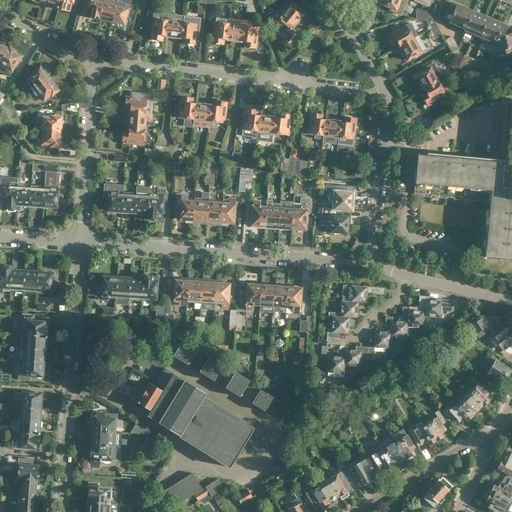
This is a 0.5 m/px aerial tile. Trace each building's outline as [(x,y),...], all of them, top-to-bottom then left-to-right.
[(59,0),(46,0),(46,4),(50,4),(51,7),(58,8),(59,0)] [(59,0),(58,8),(69,11),(71,4),(72,4),(73,0),(59,0)] [(99,19),(103,0),(90,0),(88,8),(90,9),(88,16),(99,19)] [(111,21),(116,2),(116,0),(103,0),(99,19),(105,21),(107,19),(111,21)] [(408,0),(382,0),(381,4),(395,10),(394,13),(401,16),(408,0)] [(116,2),(111,21),(124,24),(129,5),(116,2)] [(304,14),(292,3),(286,10),(283,7),(281,10),(279,8),(277,11),(295,25),(304,14)] [(467,29),(474,13),(452,3),(448,12),(453,14),(450,22),(466,29),(467,29)] [(277,11),(276,10),(270,17),(276,22),(272,27),(289,40),(296,32),(292,29),(295,25),(277,11)] [(416,20),(426,20),(425,19),(431,16),(428,10),(416,14),(416,20)] [(166,37),(169,13),(154,12),(153,19),(154,19),(152,40),(162,41),(163,36),(166,37)] [(181,39),(184,15),(169,13),(166,37),(181,39)] [(483,30),(488,19),(474,13),(467,29),(466,29),(464,33),(480,39),(483,30)] [(184,15),(181,39),(185,39),(184,44),(195,45),(196,37),(199,37),(201,17),(184,15)] [(431,29),(437,26),(431,16),(425,19),(426,20),(431,29)] [(227,40),(230,19),(216,17),(213,43),(223,45),(223,40),(227,40)] [(242,42),(244,21),(230,19),(227,40),(242,42)] [(495,43),(503,25),(488,19),(483,30),(480,39),(494,45),(495,43)] [(244,21),(242,42),(245,43),(245,47),(255,49),(258,27),(252,26),(252,22),(244,21)] [(400,47),(414,39),(406,25),(388,36),(394,46),(398,43),(400,47)] [(495,43),(494,45),(499,48),(501,56),(511,52),(511,27),(510,28),(503,25),(495,43)] [(437,26),(431,29),(436,38),(442,35),(437,26)] [(414,39),(400,47),(408,60),(422,52),(426,49),(419,36),(414,39)] [(453,36),(446,40),(452,51),(459,47),(453,36)] [(0,63),(9,49),(0,44),(0,63)] [(9,49),(0,63),(0,66),(11,73),(21,57),(14,53),(15,51),(10,48),(9,50),(9,49)] [(465,74),(472,58),(465,55),(461,67),(462,69),(465,74)] [(472,58),(465,74),(472,77),(479,61),(472,58)] [(455,73),(462,69),(461,67),(456,59),(449,63),(455,73)] [(425,71),(417,76),(425,90),(444,79),(440,72),(439,73),(434,63),(424,69),(425,71)] [(30,94),(49,79),(40,67),(33,73),(30,71),(22,84),(27,91),(25,92),(28,96),(30,94)] [(462,69),(455,73),(460,82),(467,78),(465,74),(462,69)] [(472,85),(477,91),(486,85),(482,78),(472,85)] [(30,94),(28,96),(31,95),(34,98),(37,96),(38,95),(43,100),(45,100),(51,95),(52,96),(54,97),(54,98),(57,97),(58,97),(59,95),(59,93),(57,92),(59,91),(49,79),(30,94)] [(444,79),(425,90),(427,93),(423,96),(428,105),(446,95),(443,89),(448,86),(444,79)] [(419,156),(417,176),(415,193),(472,198),(492,201),(486,257),(511,258),(511,92),(501,100),(500,104),(511,105),(511,159),(511,167),(504,166),(505,165),(472,161),(419,156)] [(194,124),(196,103),(192,103),(193,98),(182,97),(181,105),(176,104),(175,116),(178,117),(178,118),(179,118),(186,119),(186,123),(194,124)] [(4,110),(13,105),(10,101),(6,98),(5,100),(1,106),(4,110)] [(152,115),(153,104),(147,103),(147,99),(126,98),(125,109),(130,109),(130,113),(146,114),(152,115)] [(483,105),(482,103),(478,98),(471,103),(476,110),(483,105)] [(211,105),(208,128),(209,128),(210,126),(219,128),(219,123),(224,123),(227,102),(216,101),(215,106),(211,105)] [(208,128),(211,105),(196,103),(194,124),(194,126),(208,128)] [(7,116),(16,111),(13,105),(4,110),(7,116)] [(258,135),(259,132),(261,115),(257,115),(257,110),(246,109),(244,130),(251,131),(250,134),(258,135)] [(11,121),(18,116),(16,111),(7,116),(11,121)] [(130,113),(129,128),(145,129),(146,114),(130,113)] [(280,118),(275,117),(273,134),(288,136),(291,114),(280,113),(280,118)] [(324,136),(326,120),(321,119),(322,114),(311,113),(309,134),(315,135),(315,139),(323,140),(323,136),(324,136)] [(41,126),(40,131),(60,132),(61,117),(59,117),(60,115),(59,115),(59,114),(58,114),(57,114),(56,114),(55,114),(54,115),(54,116),(52,116),(52,118),(43,118),(43,126),(41,126)] [(261,115),(259,132),(273,134),(275,117),(261,115)] [(18,116),(11,121),(13,125),(17,129),(21,125),(18,116)] [(353,146),(356,118),(345,117),(345,122),(340,122),(338,144),(353,146)] [(340,122),(326,120),(324,136),(323,142),(338,144),(340,122)] [(145,129),(129,128),(129,132),(124,132),(123,143),(144,144),(145,129)] [(60,132),(40,131),(36,131),(36,136),(42,136),(42,144),(51,145),(50,147),(59,147),(60,132)] [(162,146),(161,157),(168,158),(169,147),(162,146)] [(155,150),(155,149),(145,148),(144,155),(155,157),(156,150),(155,150)] [(175,148),(174,159),(180,160),(182,148),(175,148)] [(227,154),(228,151),(220,150),(219,165),(225,166),(227,154)] [(233,155),(232,155),(227,154),(225,166),(232,166),(232,163),(233,155)] [(254,159),(239,157),(239,164),(242,165),(253,166),(254,160),(254,159)] [(300,164),(301,160),(289,159),(288,170),(287,173),(293,174),(295,163),(300,164)] [(301,173),(307,173),(309,161),(301,160),(300,164),(301,164),(300,172),(301,173)] [(301,164),(300,164),(295,163),(293,174),(307,176),(307,173),(301,173),(300,172),(301,164)] [(18,185),(18,179),(1,178),(0,196),(3,196),(3,201),(4,201),(3,210),(16,211),(16,204),(18,185)] [(30,205),(31,186),(31,181),(21,180),(21,185),(18,185),(16,204),(30,205)] [(334,209),(351,210),(352,196),(354,196),(355,186),(325,184),(325,192),(335,192),(334,208),(334,209)] [(123,192),(124,186),(105,185),(104,197),(106,200),(109,200),(108,211),(122,212),(123,192)] [(43,206),(44,187),(31,186),(30,205),(43,206)] [(44,187),(43,206),(54,207),(56,205),(58,188),(44,187)] [(150,194),(148,214),(148,219),(161,220),(161,212),(162,212),(163,205),(166,206),(167,191),(166,191),(166,189),(157,189),(157,194),(150,194)] [(135,213),(137,193),(123,192),(122,212),(135,213)] [(209,194),(209,192),(203,192),(202,198),(196,198),(196,201),(195,201),(194,220),(207,221),(209,194)] [(148,214),(150,194),(137,193),(135,213),(144,213),(148,214)] [(209,194),(207,221),(220,222),(221,203),(214,203),(215,197),(214,194),(209,194)] [(194,220),(195,201),(187,201),(188,195),(182,195),(180,219),(194,220)] [(229,204),(221,203),(220,222),(234,223),(235,199),(229,198),(229,204)] [(294,204),(293,207),(292,228),(305,229),(307,205),(310,206),(310,199),(301,198),(300,204),(294,204)] [(267,207),(265,226),(278,227),(280,208),(280,204),(272,203),(272,201),(267,200),(267,207)] [(265,226),(267,207),(260,207),(260,202),(253,201),(251,225),(265,226)] [(292,228),(293,207),(294,203),(288,202),(288,209),(280,208),(278,227),(292,228)] [(334,209),(334,208),(322,207),(322,215),(331,216),(330,232),(347,234),(348,219),(350,219),(351,210),(334,209)] [(10,291),(12,266),(0,265),(0,292),(3,292),(3,290),(10,291)] [(12,266),(10,291),(23,292),(25,271),(12,270),(12,266)] [(25,271),(23,292),(36,293),(38,272),(25,271)] [(50,273),(38,272),(36,293),(44,293),(44,295),(56,296),(57,286),(51,286),(51,275),(50,273)] [(144,276),(143,280),(144,280),(142,300),(149,301),(149,303),(156,303),(157,281),(156,281),(157,277),(144,276)] [(116,298),(117,278),(106,277),(103,279),(103,288),(97,288),(96,299),(108,300),(109,298),(116,298)] [(128,304),(129,299),(130,279),(117,278),(116,298),(115,303),(128,304)] [(143,280),(130,279),(129,299),(142,300),(144,280),(143,280)] [(188,300),(189,281),(176,280),(174,305),(180,305),(180,304),(188,305),(188,300)] [(201,304),(202,282),(189,281),(188,300),(195,301),(194,308),(201,308),(201,304)] [(214,302),(216,283),(202,282),(201,304),(207,304),(207,301),(214,302)] [(216,283),(214,302),(214,307),(221,307),(221,308),(228,309),(229,284),(216,283)] [(260,304),(261,286),(247,285),(246,309),(253,309),(253,304),(259,304),(260,304)] [(385,287),(351,285),(343,285),(342,301),(359,302),(367,303),(368,293),(385,294),(385,287)] [(274,286),(261,286),(260,304),(259,304),(259,308),(265,308),(265,305),(273,305),(274,286)] [(286,306),(288,287),(274,286),(273,305),(273,311),(286,311),(286,306)] [(288,287),(286,306),(292,307),(292,312),(300,313),(301,288),(288,287)] [(425,300),(426,300),(426,296),(420,296),(418,311),(409,310),(408,327),(423,328),(424,316),(423,316),(425,300)] [(423,316),(424,316),(441,317),(441,314),(447,314),(454,311),(454,302),(426,300),(425,300),(423,316)] [(359,302),(342,301),(341,313),(329,312),(329,316),(333,317),(354,318),(358,319),(359,302)] [(164,320),(165,305),(157,304),(156,319),(164,320)] [(165,305),(164,320),(174,320),(174,311),(172,311),(172,305),(165,305)] [(408,327),(409,310),(409,306),(403,306),(402,322),(393,321),(392,321),(390,337),(391,338),(391,337),(407,338),(408,329),(408,327)] [(235,329),(236,314),(236,309),(230,309),(228,329),(235,329)] [(22,315),(22,323),(21,328),(25,328),(24,335),(45,337),(46,338),(47,339),(48,324),(44,323),(33,322),(34,316),(22,315)] [(353,326),(354,318),(333,317),(332,328),(328,328),(327,338),(340,339),(340,333),(349,334),(349,326),(353,326)] [(392,321),(393,321),(393,318),(386,317),(385,328),(385,332),(375,332),(374,348),(368,347),(367,359),(373,359),(374,348),(390,349),(391,338),(390,337),(392,321)] [(470,326),(475,334),(487,327),(481,319),(470,326)] [(511,342),(511,323),(509,321),(507,320),(506,321),(506,324),(508,326),(498,334),(495,330),(489,335),(490,336),(485,340),(493,349),(497,345),(503,351),(511,342)] [(44,350),(45,337),(24,335),(23,349),(44,350)] [(188,365),(198,349),(183,340),(173,356),(188,365)] [(367,359),(368,347),(356,346),(355,351),(345,350),(345,357),(344,366),(345,366),(360,367),(361,358),(367,359)] [(22,362),(43,363),(44,350),(23,349),(22,362)] [(455,357),(463,364),(467,359),(458,353),(455,357)] [(214,381),(224,365),(209,356),(199,372),(214,381)] [(344,366),(345,357),(329,356),(328,377),(344,378),(345,366),(344,366)] [(486,365),(488,366),(485,370),(488,373),(487,374),(502,383),(511,370),(496,360),(497,359),(492,356),(486,365)] [(453,361),(461,367),(463,364),(455,357),(453,361)] [(458,371),(461,367),(453,361),(450,365),(458,371)] [(43,376),(43,363),(22,362),(22,368),(21,368),(20,374),(43,376)] [(163,391),(151,411),(148,416),(231,466),(254,429),(204,398),(206,394),(165,369),(158,381),(166,387),(163,391)] [(239,397),(249,381),(235,372),(225,388),(239,397)] [(442,372),(437,376),(443,382),(449,378),(442,372)] [(465,396),(458,402),(450,410),(448,408),(443,413),(449,420),(454,416),(459,422),(463,418),(466,421),(488,401),(485,398),(489,394),(479,383),(474,379),(470,383),(474,388),(465,396)] [(151,411),(163,391),(149,383),(144,392),(137,388),(131,399),(151,411)] [(403,401),(409,397),(403,386),(392,392),(398,402),(402,399),(403,401)] [(265,410),(273,397),(260,389),(252,403),(265,410)] [(391,402),(385,393),(385,392),(379,396),(385,406),(391,402)] [(19,407),(40,408),(41,394),(19,393),(18,399),(20,399),(19,407)] [(18,420),(39,422),(40,408),(19,407),(18,420)] [(369,413),(369,416),(371,420),(375,421),(377,419),(378,421),(381,419),(374,407),(369,410),(370,412),(369,413)] [(437,443),(444,438),(441,433),(445,430),(442,424),(445,422),(438,410),(435,412),(437,417),(426,424),(437,443)] [(94,431),(115,433),(117,419),(107,418),(107,414),(96,413),(94,431)] [(38,435),(38,433),(39,422),(18,420),(17,434),(38,435)] [(143,433),(146,428),(143,426),(137,422),(134,428),(143,433)] [(413,430),(409,432),(417,444),(420,442),(421,444),(426,441),(430,447),(437,443),(426,424),(414,431),(413,430)] [(351,427),(346,430),(352,439),(356,436),(351,427)] [(391,437),(395,442),(404,459),(412,455),(410,451),(414,448),(403,430),(391,437)] [(93,445),(114,446),(115,433),(94,431),(94,435),(93,435),(92,444),(93,444),(93,445)] [(38,435),(17,434),(17,440),(15,441),(15,447),(39,449),(40,433),(38,433),(38,435)] [(400,464),(400,462),(404,459),(395,442),(383,449),(393,466),(395,467),(396,467),(400,464)] [(393,466),(383,449),(380,444),(368,451),(379,469),(383,466),(386,470),(393,466)] [(121,447),(114,446),(93,445),(93,447),(92,447),(91,460),(101,461),(101,459),(113,460),(114,452),(118,452),(121,450),(121,447)] [(341,460),(354,482),(359,479),(362,485),(366,486),(369,483),(369,480),(367,476),(372,473),(364,460),(352,468),(351,465),(346,467),(343,462),(346,460),(343,455),(340,457),(341,460)] [(511,461),(504,457),(498,469),(511,476),(511,461)] [(341,499),(347,496),(348,495),(346,492),(351,489),(349,485),(354,482),(341,460),(336,463),(341,472),(329,479),(339,496),(340,496),(341,499)] [(274,473),(282,468),(279,463),(270,468),(274,473)] [(37,480),(37,479),(38,467),(12,465),(11,471),(18,471),(18,478),(24,479),(37,480)] [(275,475),(278,481),(289,474),(286,468),(275,475)] [(163,511),(164,511),(171,508),(194,494),(202,489),(192,473),(154,497),(163,511)] [(487,491),(508,502),(511,493),(511,480),(504,476),(499,487),(495,485),(494,486),(490,484),(487,491)] [(442,506),(446,501),(442,497),(452,487),(442,477),(441,479),(440,478),(436,482),(437,483),(431,489),(430,488),(426,493),(427,494),(424,498),(424,499),(422,501),(429,511),(438,502),(442,506)] [(13,498),(18,499),(36,500),(37,480),(37,479),(24,479),(23,491),(14,490),(13,498)] [(336,502),(334,499),(339,496),(329,479),(317,486),(330,506),(336,502)] [(212,496),(222,490),(224,489),(218,480),(206,487),(210,493),(212,496)] [(88,502),(111,504),(112,490),(99,489),(99,487),(89,486),(88,502)] [(317,486),(302,496),(308,505),(312,503),(316,510),(321,507),(323,510),(330,506),(317,486)] [(202,489),(194,494),(198,500),(210,493),(206,487),(202,489)] [(230,498),(236,494),(231,487),(225,490),(230,498)] [(10,491),(1,490),(4,505),(9,505),(10,491)] [(297,498),(302,495),(299,490),(294,493),(297,498)] [(240,505),(246,502),(252,498),(248,491),(237,498),(240,505)] [(502,511),(508,502),(487,491),(483,498),(487,500),(487,501),(491,503),(489,508),(490,508),(488,511),(502,511)] [(312,511),(302,496),(283,507),(286,511),(312,511)] [(235,508),(240,505),(237,498),(231,501),(235,508)] [(34,511),(36,500),(18,499),(17,506),(22,506),(21,511),(34,511)] [(420,500),(415,504),(420,511),(427,511),(428,511),(420,500)] [(117,504),(111,504),(88,502),(86,511),(110,511),(110,510),(117,510),(117,504)]
